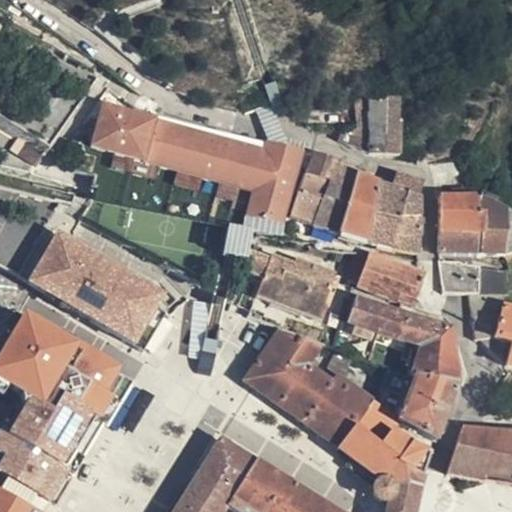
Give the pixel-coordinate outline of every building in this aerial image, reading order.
[(85,15),(80,22),(92,30),(98,23),(85,15)] [(3,21),(0,25),(0,34),(42,59),(47,46),(3,21)] [(200,88),(173,77),(167,89),(194,101),(200,88)] [(393,156),(398,158),(399,122),(397,122),(398,101),(366,100),(367,114),(354,114),(355,131),(367,131),(366,147),(366,156),(368,157),(393,156)] [(354,100),(354,101),(354,114),(367,114),(366,100),(354,100)] [(250,195),(243,221),(254,224),(278,228),(289,193),(301,155),(265,144),(265,146),(263,152),(103,107),(90,149),(250,195)] [(355,131),(349,131),(350,137),(364,138),(364,147),(366,147),(367,131),(355,131)] [(339,136),(337,142),(366,156),(366,147),(364,147),(364,138),(350,137),(339,136)] [(24,148),(19,156),(33,164),(39,156),(24,148)] [(329,183),(336,166),(336,164),(312,155),(305,175),(329,183)] [(356,173),(336,166),(329,183),(319,208),(342,217),(355,176),(356,173)] [(319,208),(329,183),(305,175),(296,200),(319,208)] [(378,184),(355,176),(342,217),(368,225),(378,184)] [(390,189),(378,184),(368,225),(364,244),(416,257),(418,237),(418,199),(416,199),(416,186),(393,178),(390,189)] [(450,198),(438,198),(437,255),(502,257),(511,255),(511,219),(509,216),(501,210),(494,204),(484,200),(470,199),(465,199),(450,198)] [(314,221),(319,208),(296,200),(288,220),(311,228),(314,221)] [(54,213),(67,218),(76,205),(59,202),(54,213)] [(342,217),(319,208),(314,221),(324,225),(321,232),(336,237),(342,217)] [(368,225),(342,217),(336,237),(364,244),(368,225)] [(324,225),(314,221),(311,228),(321,232),(324,225)] [(48,277),(68,287),(154,334),(164,317),(158,314),(174,285),(156,275),(161,265),(142,255),(137,265),(83,236),(85,231),(77,227),(48,277)] [(247,319),(280,331),(282,332),(290,313),(275,308),(277,302),(301,311),(299,317),(319,325),(325,308),(321,307),(333,275),(294,261),(292,266),(270,257),(269,261),(258,257),(260,249),(253,247),(250,255),(247,254),(242,273),(262,281),(247,319)] [(508,269),(511,268),(511,255),(502,257),(508,269)] [(357,285),(367,258),(356,256),(347,282),(357,285)] [(388,302),(401,307),(411,311),(423,277),(368,256),(367,258),(357,285),(355,291),(388,303),(388,302)] [(503,296),(505,296),(505,274),(463,266),(459,264),(438,263),(442,296),(464,295),(503,296)] [(175,283),(180,287),(185,290),(189,282),(179,275),(175,283)] [(158,314),(164,317),(180,287),(175,283),(174,285),(158,314)] [(500,309),(503,296),(464,295),(475,343),(479,343),(492,340),(500,309)] [(413,376),(457,386),(449,331),(398,315),(354,300),(345,326),(354,329),(370,334),(405,345),(418,350),(412,365),(408,379),(411,380),(413,376)] [(275,308),(290,313),(299,317),(301,311),(277,302),(275,308)] [(511,311),(500,309),(492,340),(506,355),(504,368),(511,369),(511,311)] [(370,334),(354,329),(352,337),(368,341),(370,334)] [(243,383),(280,409),(309,365),(313,359),(322,347),(282,332),(280,331),(270,344),(243,383)] [(506,355),(492,340),(479,343),(504,368),(506,355)] [(25,343),(4,343),(4,353),(25,353),(25,343)] [(399,361),(412,365),(418,350),(405,345),(399,361)] [(336,376),(341,380),(353,359),(336,353),(325,369),(336,376)] [(313,359),(309,365),(315,369),(319,363),(313,359)] [(313,433),(337,449),(352,428),(353,429),(371,402),(341,380),(336,376),(332,383),(315,369),(309,365),(280,409),(290,416),(313,433)] [(385,371),(373,404),(397,418),(411,380),(408,379),(385,371)] [(398,424),(433,444),(457,386),(413,376),(411,380),(397,418),(396,422),(398,424)] [(511,390),(511,378),(506,378),(488,405),(490,405),(500,408),(504,408),(511,390)] [(371,402),(353,429),(377,448),(390,432),(391,434),(398,424),(396,422),(397,418),(373,404),(371,402)] [(386,511),(411,511),(417,488),(390,471),(410,445),(391,434),(390,432),(377,448),(353,429),(352,428),(337,449),(349,459),(344,467),(374,489),(373,494),(374,496),(376,499),(379,501),(381,501),(384,501),(390,499),(386,511)] [(444,479),(511,484),(511,436),(469,433),(468,441),(457,440),(444,479)] [(223,511),(226,508),(231,500),(254,464),(217,440),(209,453),(188,485),(171,511),(223,511)] [(390,471),(417,488),(423,470),(428,454),(410,445),(390,471)] [(188,485),(209,453),(189,454),(181,467),(188,485)] [(330,511),(254,464),(231,500),(251,511),(330,511)] [(50,511),(0,486),(0,511),(50,511)] [(251,511),(231,500),(226,508),(231,511),(251,511)]
